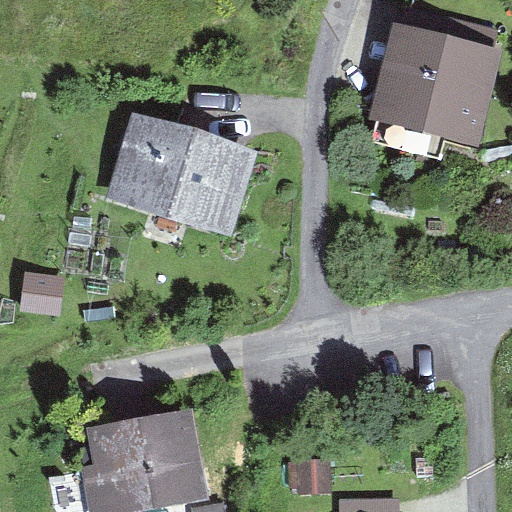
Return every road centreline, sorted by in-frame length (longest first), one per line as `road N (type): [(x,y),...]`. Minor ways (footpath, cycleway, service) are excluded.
road 1 (residential): [(476,338),(238,367)]
road 2 (residential): [(485,511),(476,338)]
